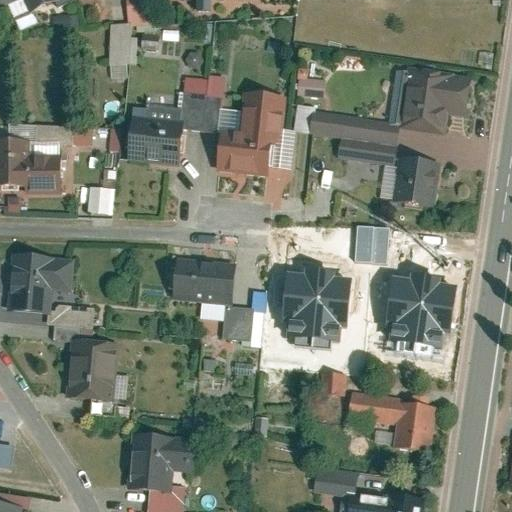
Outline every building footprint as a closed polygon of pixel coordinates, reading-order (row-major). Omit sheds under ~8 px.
[(65,0),(0,0),(0,21),(23,11),(34,32),(72,14),(65,0)] [(133,23),(134,25),(152,24),(150,0),(127,0),(129,23),(133,23)] [(186,0),(186,12),(251,11),(250,0),(186,0)] [(129,23),(110,23),(111,71),(134,71),(134,25),(133,23),(129,23)] [(401,137),(400,142),(441,148),(444,131),(464,134),(469,92),(408,83),(401,137)] [(141,136),(180,139),(216,143),(218,120),(221,90),(186,87),(183,118),(143,115),(141,136)] [(320,91),(298,91),(297,108),(320,109),(320,91)] [(282,110),(242,106),(240,122),(218,120),(216,143),(232,144),(230,166),(218,165),(216,186),(265,191),(266,182),(289,184),(293,146),(278,144),(282,110)] [(336,171),(381,177),(395,179),(396,170),(400,142),(401,137),(312,125),(309,146),(339,150),(336,171)] [(141,136),(126,134),(123,171),(177,175),(180,139),(141,136)] [(6,147),(0,147),(0,211),(62,211),(62,135),(14,135),(6,135),(6,147)] [(438,176),(396,170),(395,179),(381,177),(376,211),(432,219),(438,176)] [(112,198),(87,196),(86,220),(111,222),(112,198)] [(64,259),(14,256),(10,313),(49,315),(49,311),(50,294),(69,295),(71,260),(64,259)] [(229,266),(179,262),(176,298),(199,300),(198,317),(222,319),(221,336),(246,338),(245,348),(260,350),(264,307),(226,303),(229,266)] [(455,275),(388,267),(373,348),(444,355),(449,322),(455,275)] [(353,281),(286,276),(282,343),(348,348),(353,281)] [(57,311),(49,311),(49,315),(48,327),(93,330),(94,308),(58,306),(57,311)] [(94,342),(74,341),(70,399),(125,402),(127,377),(114,376),(117,344),(94,342)] [(344,378),(324,377),(323,397),(343,397),(344,378)] [(430,410),(351,402),(348,430),(393,435),(390,466),(423,469),(430,410)] [(184,511),(189,440),(132,436),(128,491),(147,492),(145,511),(184,511)] [(313,504),(351,507),(354,482),(316,479),(313,504)] [(0,494),(0,511),(32,511),(35,496),(1,491),(0,494)] [(425,511),(427,500),(375,495),(373,511),(425,511)]
